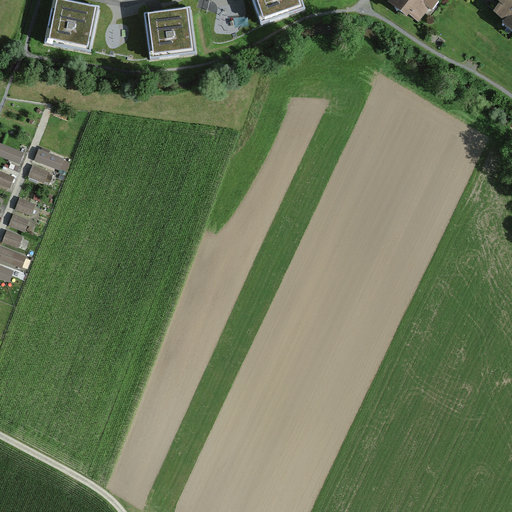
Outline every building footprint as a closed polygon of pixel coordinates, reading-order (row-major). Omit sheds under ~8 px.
[(100,3),(81,0),(54,0),(47,43),(93,50),(100,3)] [(303,0),(255,0),(262,23),(306,9),(303,0)] [(440,0),(395,0),(424,22),(440,0)] [(511,0),(504,0),(496,11),(511,22),(511,0)] [(192,6),(146,12),(152,59),(198,53),(192,6)] [(0,144),(0,157),(19,165),(24,154),(0,144)] [(64,160),(39,150),(34,161),(59,172),(64,160)] [(44,175),(32,171),(28,180),(40,185),(44,175)] [(9,179),(0,174),(0,187),(5,189),(9,179)] [(31,208),(18,203),(15,211),(28,216),(31,208)] [(25,223),(12,218),(8,228),(21,233),(25,223)] [(18,240),(6,235),(2,244),(15,249),(18,240)] [(23,260),(0,251),(0,262),(19,269),(23,260)] [(14,272),(0,267),(0,279),(9,283),(14,272)]
